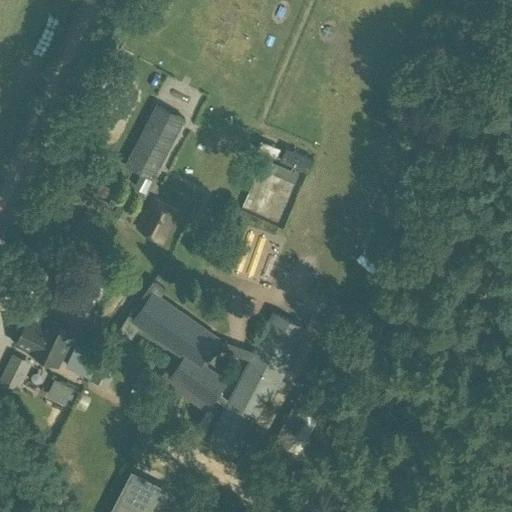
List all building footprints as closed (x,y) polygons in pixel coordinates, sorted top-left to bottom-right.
[(157,103),(125,164),(152,178),(184,117),(157,103)] [(264,140),(259,152),(286,162),(290,150),(264,140)] [(269,159),(265,169),(293,181),(298,171),(269,159)] [(151,198),(136,227),(162,241),(178,212),(151,198)] [(128,313),(118,328),(130,338),(139,325),(183,356),(168,376),(209,405),(212,400),(222,407),(206,439),(239,456),(305,327),(272,310),(225,401),(216,394),(227,380),(204,364),(221,339),(160,296),(165,287),(152,278),(140,295),(145,299),(132,316),(128,313)] [(29,319),(18,341),(57,361),(69,336),(57,330),(60,324),(47,318),(43,327),(29,319)] [(294,400),(270,447),(285,455),(310,408),(294,400)] [(175,511),(183,498),(133,473),(112,511),(175,511)]
